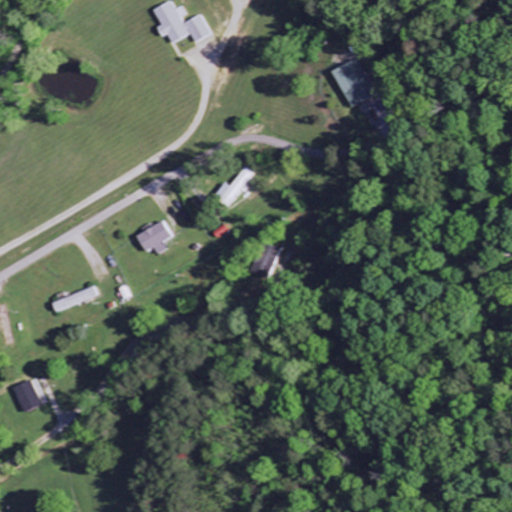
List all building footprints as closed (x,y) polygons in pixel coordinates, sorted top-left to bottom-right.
[(210,37),(201,17),(187,24),(180,10),(176,12),(172,3),(154,12),(162,27),(158,29),(163,40),(169,37),(173,45),(191,36),(195,44),(210,37)] [(339,73),(356,110),(383,97),(366,60),(339,73)] [(256,174),(248,168),(233,188),(228,184),(217,199),(230,209),(256,174)] [(138,238),(147,254),(155,250),(160,257),(169,251),(165,245),(175,239),(165,222),(138,238)] [(283,248),(267,244),(258,277),(274,281),(283,248)] [(105,298),(102,289),(59,305),(62,314),(105,298)] [(50,408),(41,382),(23,388),(32,414),(50,408)]
